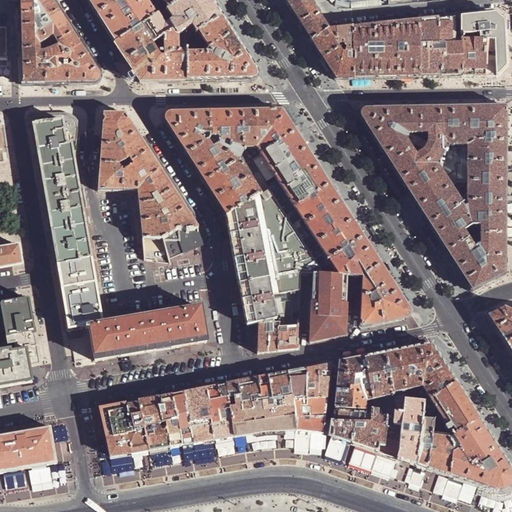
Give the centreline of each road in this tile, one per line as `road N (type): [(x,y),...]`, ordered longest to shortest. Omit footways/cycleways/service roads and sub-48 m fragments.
road 1 (residential): [(399,511),(273,479),(89,509)]
road 2 (residential): [(221,280),(135,293),(124,285),(111,238),(97,224),(88,176),(93,100)]
road 3 (secondary): [(310,95),(452,319)]
road 4 (residential): [(132,99),(211,220),(221,280)]
road 5 (residential): [(511,91),(310,95)]
road 6 (residential): [(40,279),(14,102)]
road 7 (residential): [(310,95),(132,99)]
road 8 (residential): [(320,0),(340,14),(491,0)]
road 9 (residential): [(68,401),(234,367)]
road 10 (residential): [(68,401),(40,279)]
